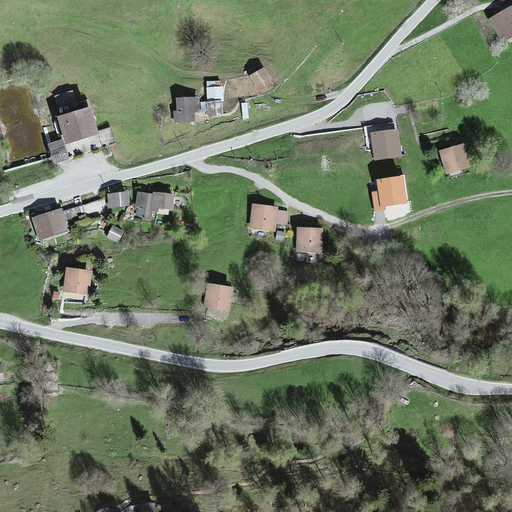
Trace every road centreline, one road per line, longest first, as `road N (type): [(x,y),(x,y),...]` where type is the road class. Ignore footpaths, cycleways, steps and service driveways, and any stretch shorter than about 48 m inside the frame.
road 1 (tertiary): [(0,325),(224,367),(345,348),(475,392),(511,391)]
road 2 (tertiary): [(432,0),(323,113),(0,212)]
